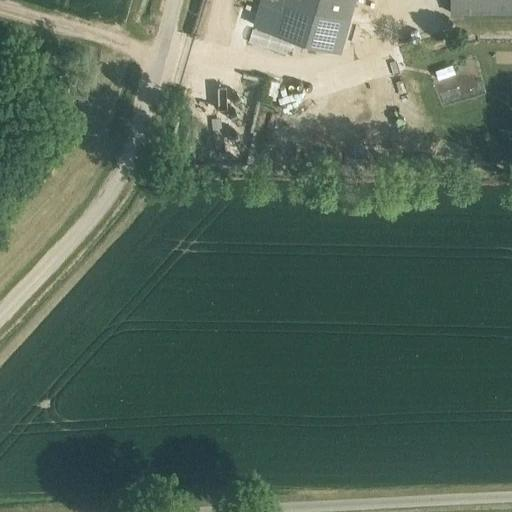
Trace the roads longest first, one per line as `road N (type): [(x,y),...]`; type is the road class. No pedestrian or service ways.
road 1 (unclassified): [(0,335),(76,257),(125,190),(164,105),(184,0)]
road 2 (unclassified): [(147,511),(511,491)]
